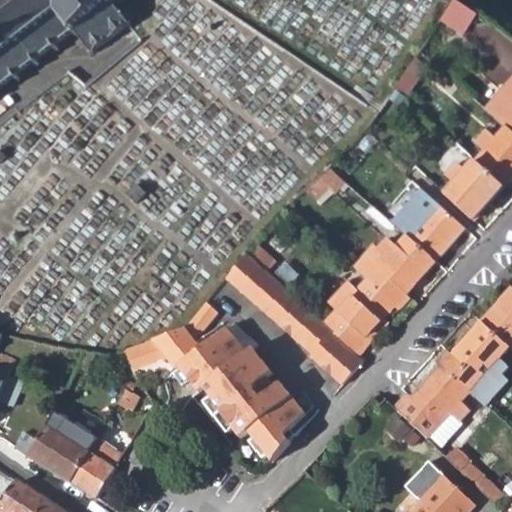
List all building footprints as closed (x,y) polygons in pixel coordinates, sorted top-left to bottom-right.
[(0,0),(0,95),(1,95),(0,92),(0,89),(15,77),(19,81),(21,79),(18,76),(34,63),(38,66),(39,65),(37,61),(54,49),(57,52),(59,50),(56,46),(73,32),(76,37),(79,35),(91,51),(91,53),(95,53),(95,51),(128,25),(131,21),(127,20),(113,3),(115,0),(0,0)] [(461,35),(478,14),(461,0),(454,0),(442,20),(461,35)] [(477,19),(467,36),(495,52),(505,35),(477,19)] [(424,67),(414,59),(396,87),(405,95),(424,67)] [(493,99),(484,109),(505,129),(511,134),(511,80),(505,88),(511,95),(511,103),(505,110),(493,99)] [(493,99),(505,110),(511,103),(511,95),(505,88),(493,99)] [(486,150),(476,161),(504,187),(511,178),(511,134),(505,129),(497,138),(488,129),(477,142),(486,150)] [(455,185),(446,195),(474,220),(504,187),(476,161),(464,174),(455,165),(445,175),(455,185)] [(336,195),(348,182),(331,167),(308,192),(318,200),(328,188),(336,195)] [(435,262),(465,230),(437,204),(427,214),(417,206),(410,214),(404,207),(392,219),(408,234),(407,236),(435,262)] [(405,295),(435,262),(407,236),(397,246),(387,238),(377,248),(379,250),(369,261),(372,265),(363,275),(367,279),(380,292),(390,282),(405,295)] [(254,249),(249,255),(266,271),(275,261),(261,248),(257,252),(254,249)] [(311,353),(344,382),(362,363),(365,359),(357,352),(324,323),(266,271),(249,255),(247,254),(229,275),(314,350),(311,353)] [(394,305),(405,295),(390,282),(380,292),(367,279),(358,290),(348,281),(328,302),(336,310),(324,323),(357,352),(368,339),(366,336),(385,315),(394,305)] [(511,292),(510,291),(483,321),(511,348),(511,292)] [(399,309),(408,298),(405,295),(394,305),(399,309)] [(265,448),(273,459),(281,451),(312,417),(282,379),(276,383),(269,374),(230,324),(225,317),(205,333),(210,339),(202,346),(195,338),(219,308),(209,300),(187,327),(125,351),(134,372),(165,358),(175,372),(178,369),(188,382),(197,392),(203,388),(211,398),(235,428),(243,438),(251,431),(256,437),(265,448)] [(366,336),(368,339),(388,319),(385,315),(366,336)] [(230,324),(269,374),(275,369),(254,343),(258,339),(236,319),(230,324)] [(483,321),(453,354),(466,366),(456,378),(474,395),(485,384),(481,380),(490,370),(497,377),(507,367),(509,365),(501,358),(511,348),(483,321)] [(443,427),(440,423),(448,414),(462,427),(472,416),(463,408),(474,395),(456,378),(466,366),(453,354),(447,349),(436,360),(442,365),(399,411),(430,441),(443,427)] [(18,359),(0,353),(0,400),(10,377),(18,359)] [(173,374),(183,387),(188,382),(178,369),(175,372),(173,374)] [(490,370),(481,380),(485,384),(489,387),(497,377),(490,370)] [(0,400),(15,406),(25,382),(10,377),(0,400)] [(141,395),(128,388),(120,402),(133,409),(141,395)] [(205,404),(228,433),(235,428),(211,398),(205,404)] [(99,438),(59,413),(40,443),(31,457),(73,484),(99,438)] [(443,427),(430,441),(441,452),(463,429),(462,427),(448,414),(440,423),(443,427)] [(24,433),(16,447),(31,457),(40,443),(24,433)] [(251,441),(260,452),(265,448),(256,437),(251,441)] [(126,456),(99,438),(73,484),(100,501),(126,456)] [(456,450),(447,458),(465,475),(470,470),(466,466),(470,461),(456,450)] [(465,511),(472,504),(427,461),(404,486),(422,505),(415,511),(465,511)] [(43,511),(50,502),(20,483),(3,504),(16,511),(43,511)] [(65,511),(50,502),(43,511),(65,511)]
